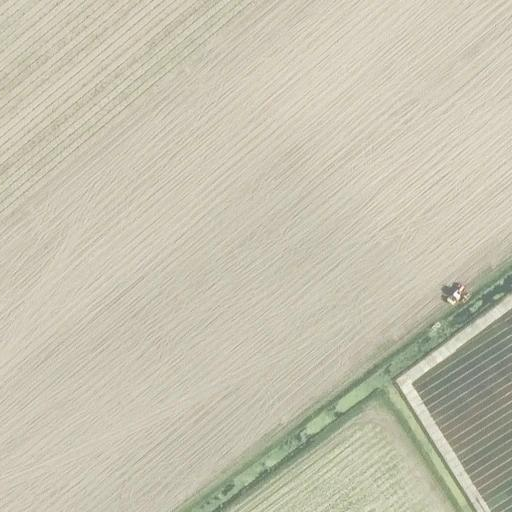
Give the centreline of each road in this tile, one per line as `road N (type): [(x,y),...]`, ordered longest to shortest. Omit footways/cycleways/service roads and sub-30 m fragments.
road 1 (track): [(0,291),(354,0)]
road 2 (track): [(483,511),(403,382),(511,300)]
